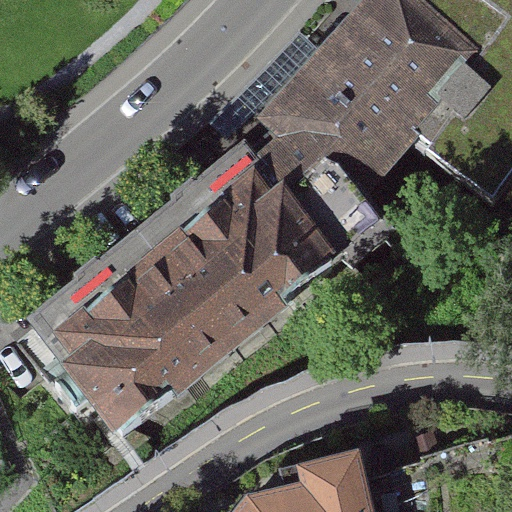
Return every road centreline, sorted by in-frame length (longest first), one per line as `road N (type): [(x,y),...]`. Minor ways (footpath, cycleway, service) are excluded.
road 1 (residential): [(149,511),(265,436),(318,413),(432,386),(511,392)]
road 2 (residential): [(259,0),(0,236)]
